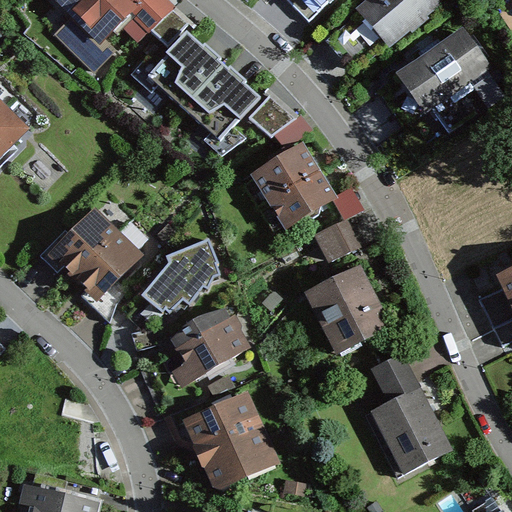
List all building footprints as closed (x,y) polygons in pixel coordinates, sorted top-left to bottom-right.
[(74,0),(67,8),(102,41),(131,12),(131,11),(141,0),(74,0)] [(173,11),(162,0),(141,0),(131,11),(131,12),(152,32),(173,11)] [(330,3),(326,0),(287,0),(309,23),(330,3)] [(438,3),(435,0),(376,0),(364,11),(365,13),(389,40),(391,43),(412,25),(413,26),(424,17),(422,16),(438,3)] [(174,10),(173,11),(152,32),(169,48),(189,24),(174,10)] [(389,40),(365,13),(330,44),(354,71),(389,40)] [(487,70),(461,33),(405,72),(432,109),(450,95),(455,102),(474,89),(469,82),(487,70)] [(184,110),(224,66),(220,63),(222,61),(206,46),(203,48),(188,34),(167,56),(168,57),(149,78),(184,110)] [(228,70),(224,66),(184,110),(221,143),(261,100),(246,86),(248,84),(230,67),(228,70)] [(432,109),(405,72),(379,92),(405,128),(432,109)] [(275,136),(299,118),(272,94),(250,119),(272,139),(275,136)] [(0,161),(28,132),(4,109),(0,113),(0,161)] [(300,117),(299,118),(275,136),(287,150),(312,131),(300,117)] [(270,202),(318,172),(303,148),(254,178),(270,202)] [(335,199),(318,172),(270,202),(287,229),(334,200),(335,199)] [(341,212),(358,201),(350,188),(335,199),(334,200),(341,212)] [(364,211),(358,201),(341,212),(345,221),(364,211)] [(65,266),(77,277),(117,236),(94,214),(71,237),(65,232),(41,257),(58,273),(65,266)] [(360,248),(345,221),(319,235),(333,262),(360,248)] [(82,296),(111,325),(117,305),(128,293),(117,282),(140,258),(117,236),(77,277),(90,289),(82,296)] [(170,264),(142,296),(145,299),(157,309),(163,314),(165,311),(171,315),(184,302),(190,307),(204,289),(208,291),(216,278),(220,278),(220,272),(217,266),(218,264),(209,242),(168,258),(170,264)] [(388,326),(358,270),(311,294),(338,346),(357,336),(359,341),(388,326)] [(511,298),(511,271),(501,277),(506,287),(511,298)] [(494,329),(511,319),(511,298),(506,287),(479,300),(494,329)] [(157,309),(145,299),(127,317),(139,328),(157,309)] [(170,337),(178,349),(229,320),(224,310),(187,323),(189,325),(170,337)] [(511,319),(494,329),(503,348),(511,343),(511,319)] [(178,349),(196,381),(247,351),(229,320),(178,349)] [(161,326),(132,335),(138,352),(166,343),(161,326)] [(376,369),(383,383),(409,369),(401,355),(376,369)] [(409,369),(383,383),(390,396),(416,383),(409,369)] [(451,451),(419,389),(373,412),(387,439),(379,443),(398,478),(451,451)] [(9,420),(4,419),(0,440),(0,445),(55,455),(62,413),(64,404),(13,395),(9,420)] [(62,413),(93,421),(91,402),(65,396),(64,404),(62,413)] [(210,412),(189,422),(196,436),(201,447),(198,452),(203,462),(209,464),(217,481),(228,485),(247,476),(241,463),(269,450),(244,396),(210,412)] [(189,422),(210,412),(204,400),(173,415),(185,441),(196,436),(189,422)] [(93,421),(62,413),(55,455),(52,465),(100,474),(93,421)] [(33,489),(40,490),(64,496),(67,481),(36,473),(33,489)] [(40,490),(34,511),(95,511),(97,505),(64,496),(40,490)] [(473,511),(501,511),(492,498),(473,511)]
